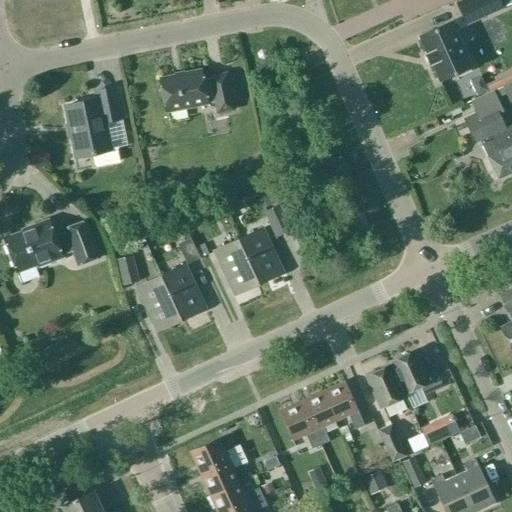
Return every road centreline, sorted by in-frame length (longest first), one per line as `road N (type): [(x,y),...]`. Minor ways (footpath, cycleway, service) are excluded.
road 1 (residential): [(320,33),(292,18),(255,17),(2,68)]
road 2 (tertiary): [(133,406),(429,269)]
road 3 (residential): [(320,33),(410,227)]
road 4 (residential): [(511,442),(452,315)]
